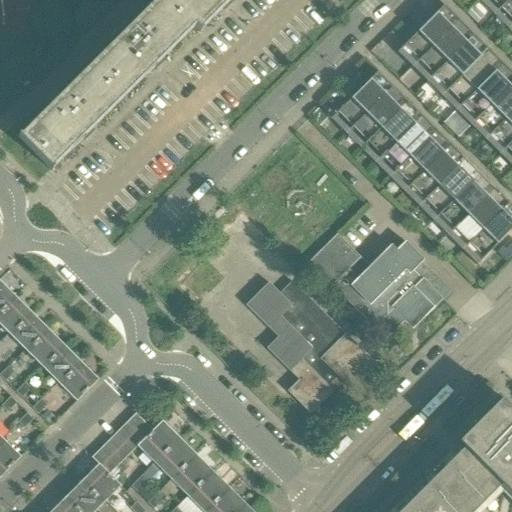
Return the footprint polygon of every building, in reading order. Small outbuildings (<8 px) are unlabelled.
[(170,4),(171,3),(167,0),(159,0),(20,139),(50,169),(193,26),(170,4)] [(174,0),(171,3),(170,4),(193,26),(198,31),(229,0),(174,0)] [(491,0),(500,9),(508,0),(491,0)] [(511,0),(508,0),(500,9),(511,20),(511,0)] [(404,46),(419,61),(459,21),(443,6),(404,46)] [(470,11),(467,14),(475,22),(478,19),(482,15),(474,7),(470,11)] [(419,61),(433,76),(473,36),(459,21),(419,61)] [(433,76),(448,90),(488,50),(473,36),(433,76)] [(448,90),(462,105),(502,65),(488,50),(448,90)] [(462,105),(477,119),(511,84),(511,74),(502,65),(462,105)] [(337,113),(352,128),(392,88),(377,73),(337,113)] [(511,84),(477,119),(491,134),(511,113),(511,84)] [(352,128),(367,143),(407,103),(392,88),(352,128)] [(414,95),(421,102),(429,95),(422,88),(414,95)] [(367,143),(381,157),(421,117),(407,103),(367,143)] [(318,110),(310,118),(319,127),(327,119),(318,110)] [(511,113),(491,134),(506,148),(511,142),(511,113)] [(381,157),(396,172),(436,132),(421,117),(381,157)] [(396,172),(410,186),(450,146),(436,132),(396,172)] [(410,186),(425,201),(465,161),(450,146),(410,186)] [(425,201),(439,215),(479,175),(465,161),(425,201)] [(439,215),(454,230),(494,190),(479,175),(439,215)] [(454,230),(468,244),(508,204),(494,190),(454,230)] [(511,207),(508,204),(468,244),(483,259),(511,230),(511,207)] [(422,320),(370,267),(368,269),(360,261),(361,260),(337,235),(308,263),(385,340),(403,322),(411,330),(422,320)] [(391,246),(370,267),(422,320),(433,308),(424,298),(431,290),(429,288),(430,287),(422,279),(421,280),(412,271),(423,261),(420,258),(405,243),(396,251),(391,246)] [(498,251),(493,256),(502,265),(507,260),(498,251)] [(0,309),(13,296),(0,283),(0,309)] [(302,293),(302,294),(290,306),(268,284),(245,306),(268,329),(271,326),(280,336),(266,349),(289,372),(292,369),(301,379),(287,392),(310,415),(332,392),(327,387),(337,376),(351,390),(375,366),(345,336),(346,335),(345,334),(344,335),(302,293)] [(0,309),(0,326),(8,334),(29,313),(13,296),(0,309)] [(8,334),(24,351),(46,329),(29,313),(8,334)] [(24,351),(41,367),(62,346),(46,329),(24,351)] [(41,367),(57,384),(79,362),(62,346),(41,367)] [(79,362),(57,384),(76,402),(97,381),(79,362)] [(0,374),(0,377),(5,382),(14,373),(8,367),(0,374)] [(15,392),(21,399),(30,390),(24,384),(15,392)] [(16,404),(10,398),(1,407),(7,413),(16,404)] [(32,409),(38,415),(47,406),(41,400),(32,409)] [(511,511),(511,425),(507,421),(511,415),(511,411),(501,400),(458,443),(464,448),(444,468),(431,481),(425,475),(417,484),(423,489),(411,502),(405,496),(396,504),(402,510),(400,511),(511,511)] [(32,420),(26,414),(17,423),(24,429),(32,420)] [(135,415),(126,423),(143,440),(152,432),(135,415)] [(162,422),(152,432),(143,440),(137,447),(154,464),(178,439),(162,422)] [(126,423),(118,432),(135,449),(137,447),(143,440),(126,423)] [(118,432),(109,441),(126,458),(135,449),(118,432)] [(195,456),(178,439),(154,464),(170,481),(195,456)] [(1,440),(0,441),(0,477),(20,458),(1,440)] [(109,441),(100,450),(117,467),(120,464),(126,458),(109,441)] [(91,458),(98,465),(108,476),(117,467),(100,450),(91,458)] [(212,472),(195,456),(170,481),(187,497),(212,472)] [(108,476),(114,482),(126,470),(120,464),(117,467),(108,476)] [(98,465),(83,480),(104,502),(119,487),(114,482),(108,476),(98,465)] [(204,511),(228,489),(212,472),(187,497),(201,511),(204,511)] [(131,487),(137,493),(148,481),(142,475),(131,487)] [(83,480),(67,497),(81,511),(94,511),(104,502),(83,480)] [(238,511),(245,505),(228,489),(204,511),(238,511)] [(147,503),(153,510),(165,498),(159,492),(147,503)] [(81,511),(67,497),(51,511),(81,511)] [(130,509),(132,511),(144,511),(136,503),(130,509)]
